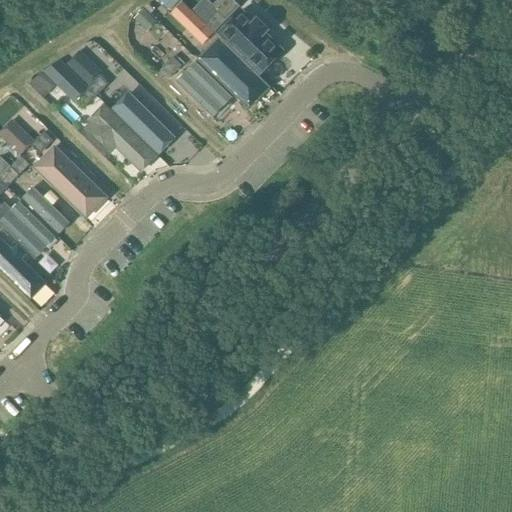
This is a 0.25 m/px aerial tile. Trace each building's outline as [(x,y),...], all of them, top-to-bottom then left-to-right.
[(147,6),(135,17),(148,31),(160,20),(147,6)] [(217,12),(205,25),(214,33),(226,21),(217,12)] [(182,25),(194,37),(202,45),(214,33),(205,25),(193,14),(182,25)] [(238,18),(221,36),(264,77),(281,58),(256,34),(262,28),(251,17),(245,24),(238,18)] [(269,90),(214,38),(195,58),(249,110),(269,90)] [(172,58),(161,70),(170,79),(181,67),(172,58)] [(43,72),(57,85),(74,102),(87,88),(60,61),(43,72)] [(230,99),(193,64),(175,83),(212,118),(230,99)] [(88,88),(97,97),(109,85),(100,76),(88,88)] [(97,97),(88,88),(76,100),(85,109),(97,97)] [(126,93),(110,110),(157,155),(173,139),(126,93)] [(154,157),(102,105),(86,121),(94,129),(88,134),(108,154),(113,148),(139,173),(154,157)] [(9,142),(21,154),(32,142),(21,131),(9,142)] [(52,143),(43,134),(31,146),(40,155),(52,143)] [(51,145),(30,167),(85,220),(106,199),(51,145)] [(0,177),(10,167),(0,157),(0,177)] [(11,168),(10,167),(0,177),(0,181),(7,188),(19,176),(11,168)] [(0,195),(7,188),(0,181),(0,221),(10,211),(3,204),(2,206),(0,204),(0,195)] [(42,199),(31,189),(20,200),(57,238),(69,226),(50,207),(55,202),(47,193),(42,199)] [(53,240),(18,206),(0,224),(0,227),(33,260),(53,240)] [(52,294),(0,243),(0,272),(38,309),(52,294)]
